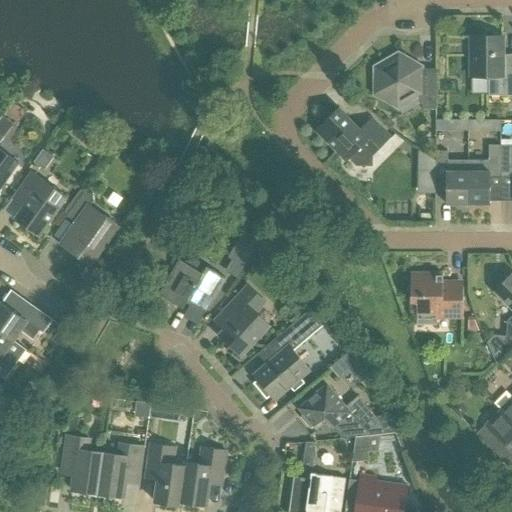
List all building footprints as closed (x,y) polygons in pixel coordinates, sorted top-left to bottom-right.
[(511,96),(511,54),(503,55),(503,36),(470,36),(470,77),(488,77),(488,96),(511,96)] [(435,109),(436,69),(421,69),(421,67),(398,53),(374,67),(374,94),(398,108),(417,97),(423,109),(435,109)] [(360,129),(338,108),(315,131),(346,162),(349,159),(356,166),(373,166),(373,155),(391,137),(371,118),(360,129)] [(0,150),(0,141),(14,123),(2,115),(0,117),(0,189),(18,164),(0,150)] [(452,131),(452,120),(436,120),(436,131),(452,131)] [(484,131),(484,120),(468,120),(468,131),(484,131)] [(501,177),(501,145),(489,145),(489,160),(468,160),(468,205),(490,205),(490,201),(501,201),(501,177)] [(511,145),(501,145),(501,177),(501,201),(511,201),(511,145)] [(436,170),(436,161),(418,149),(418,169),(436,170)] [(468,205),(468,160),(448,159),(448,151),(436,151),(436,161),(436,170),(436,177),(446,177),(446,205),(468,205)] [(38,236),(65,198),(31,173),(16,193),(28,202),(15,220),(38,236)] [(102,217),(89,208),(93,201),(92,193),(86,189),(66,217),(77,224),(63,244),(89,262),(115,227),(117,224),(104,214),(102,217)] [(236,277),(244,265),(232,258),(232,259),(225,270),(236,277)] [(207,307),(224,278),(194,260),(176,264),(158,294),(181,308),(186,300),(192,298),(207,307)] [(463,319),(463,281),(442,281),(442,273),(411,272),(411,302),(417,302),(417,313),(436,313),(436,318),(463,319)] [(511,348),(511,346),(511,273),(494,292),(511,309),(511,315),(507,321),(506,335),(495,335),(487,342),(496,363),(511,348)] [(240,355),(268,325),(255,313),(264,303),(247,286),(214,321),(224,330),(219,336),(240,355)] [(0,302),(0,332),(25,350),(26,349),(14,340),(21,331),(33,340),(39,330),(43,333),(53,320),(11,290),(2,303),(0,302)] [(468,316),(468,331),(479,331),(474,316),(468,316)] [(274,400),(308,371),(292,351),(304,341),(291,325),(257,354),(265,363),(252,375),(274,400)] [(19,359),(25,350),(0,332),(0,375),(5,379),(19,359)] [(381,434),(397,433),(389,411),(376,416),(358,395),(345,407),(326,384),(319,389),(317,387),(302,399),(304,402),(297,408),(303,414),(300,417),(310,428),(323,418),(332,428),(341,438),(354,437),(381,434)] [(511,398),(500,410),(511,422),(511,398)] [(511,422),(500,410),(476,434),(507,465),(511,460),(511,422)] [(378,453),(381,434),(354,437),(355,437),(351,463),(369,461),(368,454),(378,453)] [(102,453),(87,451),(88,439),(65,436),(59,474),(73,476),(71,490),(96,494),(102,453)] [(315,457),(315,452),(314,452),(316,442),(305,442),(302,468),(312,470),(314,457),(315,457)] [(102,453),(96,494),(122,498),(124,483),(137,485),(143,447),(119,443),(118,455),(102,453)] [(184,466),(171,464),(174,447),(150,444),(145,478),(157,480),(154,502),(180,506),(180,502),(184,466)] [(180,502),(205,506),(208,484),(220,485),(225,451),(201,447),(199,464),(184,462),(184,466),(180,502)] [(340,508),(345,479),(311,474),(310,479),(293,477),(287,511),(326,511),(328,506),(340,508)] [(415,511),(417,505),(404,504),(407,484),(376,479),(376,477),(361,475),(355,511),(415,511)]
